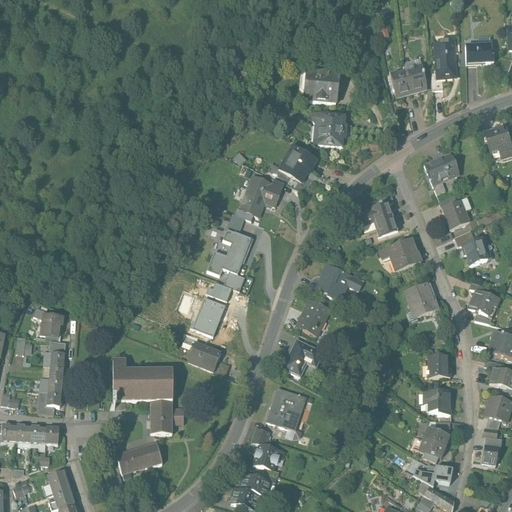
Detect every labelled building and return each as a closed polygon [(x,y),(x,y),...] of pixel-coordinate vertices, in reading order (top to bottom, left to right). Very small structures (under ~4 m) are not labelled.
[(452,44),(433,46),(435,69),(436,81),(442,80),(455,79),(452,44)] [(491,48),(466,49),(466,66),(494,65),(494,59),(491,60),(491,48)] [(511,63),(500,59),(498,75),(506,76),(511,63)] [(436,81),(435,69),(430,69),(432,91),(443,90),(442,80),(436,81)] [(421,71),(413,73),(413,74),(405,77),(410,95),(426,91),(425,86),(421,71)] [(339,75),(307,72),(307,73),(307,74),(310,75),(309,86),(306,88),(305,89),(304,100),(337,103),(338,90),(335,90),(336,77),(339,77),(339,75)] [(307,73),(305,73),(302,75),(301,86),(303,89),(305,89),(306,88),(309,86),(310,75),(307,74),(307,73)] [(410,95),(405,77),(398,78),(397,77),(391,79),(392,85),(394,92),(396,99),(410,95)] [(317,123),(320,125),(318,144),(342,146),(345,116),(313,113),(313,117),(315,120),(317,123)] [(511,151),(506,128),(494,131),(494,133),(486,136),(492,160),(501,157),(502,160),(511,157),(511,151)] [(300,185),(309,171),(311,172),(317,162),(290,146),(276,171),(300,185)] [(448,157),(434,163),(431,162),(424,165),(433,188),(433,187),(442,184),(440,180),(455,174),(448,157)] [(264,207),(274,211),(281,191),(251,179),(238,213),(259,222),(264,207)] [(284,185),(273,181),(271,187),(281,191),(284,185)] [(442,184),(433,187),(436,195),(445,191),(442,184)] [(391,195),(379,199),(381,205),(382,205),(382,206),(387,204),(394,202),(391,195)] [(454,196),(439,202),(442,209),(457,203),(454,196)] [(442,209),(441,209),(450,231),(469,224),(461,202),(457,203),(442,209)] [(381,205),(378,206),(379,207),(369,210),(370,211),(358,215),(362,225),(374,221),(380,237),(397,231),(387,204),(382,206),(382,205),(381,205)] [(476,221),(469,224),(473,231),(501,219),(502,218),(501,213),(476,223),(476,221)] [(231,247),(226,260),(214,255),(209,266),(220,271),(220,272),(236,278),(250,242),(234,236),(226,233),(222,244),(231,247)] [(470,233),(453,240),(457,249),(462,247),(475,244),(470,233)] [(410,240),(379,252),(383,261),(390,258),(396,273),(420,264),(416,254),(415,254),(410,240)] [(475,244),(462,247),(465,256),(467,256),(470,267),(487,262),(486,261),(490,260),(488,252),(484,253),(480,242),(475,244)] [(351,279),(327,267),(315,291),(325,296),(324,297),(333,301),(341,286),(347,288),(351,279)] [(484,289),(472,284),(469,290),(475,293),(475,292),(481,295),(484,289)] [(426,285),(404,294),(411,313),(413,313),(416,320),(438,312),(434,302),(433,303),(426,285)] [(481,295),(475,292),(475,293),(467,311),(478,315),(487,319),(491,309),(495,310),(498,302),(481,295)] [(225,310),(203,302),(191,333),(212,341),(225,310)] [(309,303),(295,330),(316,340),(320,333),(318,332),(327,313),(329,314),(329,313),(309,303)] [(53,317),(37,311),(34,319),(42,322),(40,338),(45,338),(58,340),(60,329),(62,329),(64,321),(57,319),(53,318),(53,317)] [(487,319),(478,315),(474,323),(489,327),(492,321),(487,319)] [(511,340),(493,335),(487,355),(511,362),(511,340)] [(308,343),(295,336),(289,348),(292,350),(295,343),(306,348),(308,343)] [(25,342),(17,341),(16,358),(24,358),(25,342)] [(292,350),(281,372),(299,381),(307,364),(316,369),(322,357),(306,348),(295,343),(292,350)] [(57,346),(49,345),(48,357),(64,358),(65,347),(57,346)] [(220,357),(194,347),(187,365),(213,375),(218,363),(220,357)] [(48,357),(45,356),(44,370),(50,370),(62,372),(64,358),(48,357)] [(447,359),(428,360),(428,380),(449,379),(449,371),(447,371),(447,359)] [(505,368),(486,362),(484,368),(493,371),(494,370),(504,373),(505,368)] [(172,375),(126,375),(126,363),(113,363),(113,394),(114,394),(114,406),(150,406),(171,406),(172,406),(172,397),(176,397),(176,385),(172,385),(172,375)] [(230,368),(218,363),(213,375),(225,380),(230,368)] [(62,372),(50,370),(49,383),(61,384),(62,372)] [(511,375),(504,373),(494,370),(493,371),(489,385),(507,390),(511,391),(511,375)] [(49,383),(45,383),(44,390),(40,390),(40,395),(60,397),(61,384),(49,383)] [(305,402),(277,392),(266,425),(290,434),(297,411),(301,413),(305,402)] [(450,401),(450,394),(432,394),(430,394),(424,394),(424,407),(428,407),(428,415),(436,415),(437,418),(438,418),(450,417),(450,410),(452,409),(452,402),(450,401)] [(60,397),(40,395),(39,409),(54,410),(59,410),(60,397)] [(9,398),(2,397),(0,406),(0,408),(8,410),(9,401),(9,398)] [(511,404),(490,399),(484,420),(489,421),(501,424),(506,426),(511,404)] [(171,406),(150,406),(150,439),(171,439),(171,429),(183,429),(183,414),(171,414),(171,406)] [(54,410),(39,409),(38,417),(53,419),(54,410)] [(501,424),(489,421),(485,432),(497,433),(501,424)] [(1,429),(0,442),(0,445),(8,446),(8,444),(15,444),(16,432),(9,431),(9,429),(1,429)] [(31,433),(24,432),(24,430),(16,429),(15,444),(15,446),(23,446),(23,445),(30,445),(31,433)] [(39,431),(31,430),(30,445),(30,447),(38,447),(38,445),(45,446),(46,434),(38,433),(39,431)] [(449,431),(435,430),(433,434),(426,431),(423,441),(445,450),(449,440),(448,440),(449,431)] [(58,432),(46,431),(46,434),(45,446),(45,448),(57,449),(58,432)] [(485,432),(483,431),(482,439),(496,441),(497,433),(485,432)] [(269,436),(255,432),(253,439),(267,443),(269,436)] [(267,443),(253,439),(250,446),(259,449),(264,450),(267,443)] [(501,442),(485,440),(484,448),(500,451),(501,442)] [(445,450),(423,441),(418,452),(425,455),(438,460),(440,461),(445,450)] [(147,450),(116,459),(122,479),(153,470),(162,467),(156,447),(147,450)] [(500,451),(484,448),(482,465),(496,467),(497,459),(499,459),(500,451)] [(264,450),(259,449),(257,454),(256,454),(254,461),(255,461),(253,468),(263,471),(272,474),(274,468),(276,469),(278,461),(276,461),(278,455),(264,450)] [(438,460),(425,455),(422,460),(435,465),(438,460)] [(430,477),(420,475),(419,482),(432,489),(432,484),(449,487),(451,472),(435,470),(434,475),(430,475),(430,477)] [(272,474),(263,471),(262,477),(276,482),(278,476),(272,474)] [(62,475),(47,479),(52,496),(68,491),(62,475)] [(262,477),(259,476),(258,481),(270,485),(275,487),(276,482),(262,477)] [(258,481),(245,477),(240,493),(262,500),(265,501),(270,485),(258,481)] [(111,496),(123,492),(119,479),(113,481),(114,483),(107,486),(111,496)] [(451,511),(453,506),(428,490),(423,497),(434,504),(433,506),(435,508),(437,506),(446,511),(451,511)] [(68,491),(52,496),(57,511),(59,511),(73,508),(68,491)] [(240,493),(235,492),(230,507),(246,511),(255,511),(257,507),(260,508),(262,500),(240,493)] [(434,504),(423,497),(420,503),(430,510),(433,506),(434,504)] [(471,501),(469,507),(463,504),(461,509),(467,511),(472,511),(475,506),(478,507),(479,505),(471,501)]
